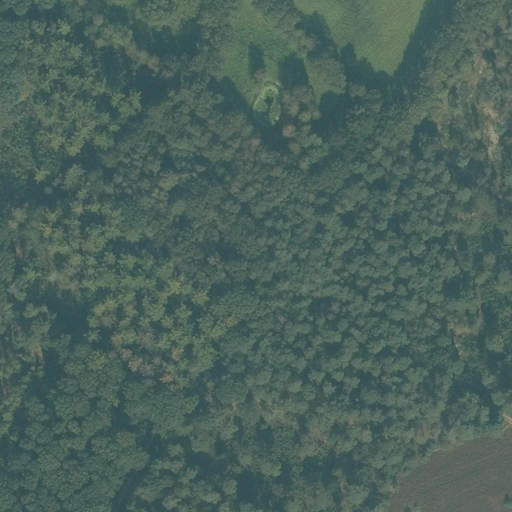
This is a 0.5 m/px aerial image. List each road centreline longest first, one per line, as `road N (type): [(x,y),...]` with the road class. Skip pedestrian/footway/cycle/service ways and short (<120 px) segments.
road 1 (track): [(116,511),(160,423),(270,271),(511,420)]
road 2 (track): [(511,219),(396,147),(501,0)]
road 3 (track): [(396,147),(348,218),(301,227),(270,271)]
